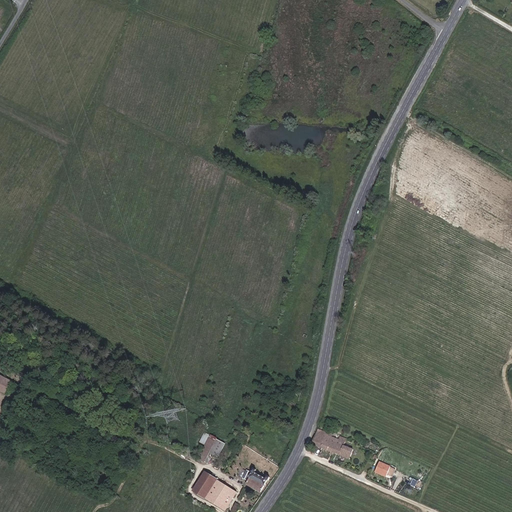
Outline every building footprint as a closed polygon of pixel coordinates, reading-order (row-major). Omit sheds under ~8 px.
[(0,390),(3,392),(10,380),(0,373),(0,390)] [(327,433),(320,430),(317,438),(313,445),(332,452),(335,453),(350,459),(354,449),(345,445),(347,439),(328,431),(327,433)] [(202,454),(208,457),(213,448),(221,435),(214,431),(202,454)] [(206,445),(211,435),(205,432),(200,442),(206,445)] [(213,448),(221,453),(229,440),(221,435),(213,448)] [(388,474),(391,466),(380,461),(376,472),(387,477),(388,474)] [(267,478),(268,479),(270,476),(266,473),(264,476),(253,469),(254,467),(252,465),(250,469),(251,469),(244,482),(260,490),(267,478)] [(393,476),(396,468),(391,466),(388,474),(393,476)] [(227,510),(238,491),(205,472),(194,490),(227,510)]
